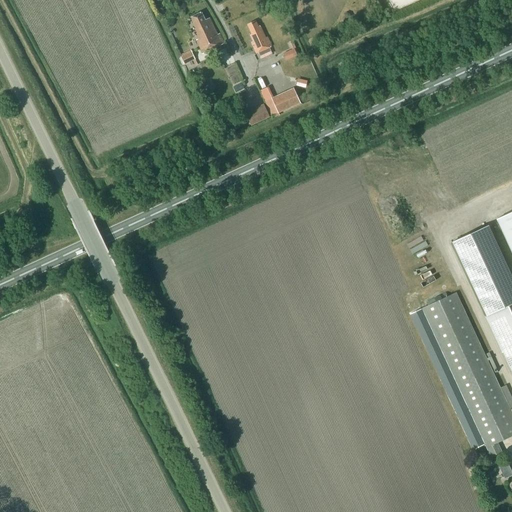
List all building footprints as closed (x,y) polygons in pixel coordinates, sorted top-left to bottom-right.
[(206,20),(202,12),(190,18),(195,28),(193,29),(198,40),(196,40),(203,55),(225,44),(220,34),(218,35),(210,18),(206,20)] [(259,27),(257,21),(247,25),(252,35),(250,35),(253,42),(251,43),(256,54),(272,47),(268,37),(266,38),(261,26),(259,27)] [(287,61),(298,56),(295,49),(283,54),(287,61)] [(185,65),(197,60),(192,51),(181,57),(185,65)] [(307,81),(300,80),(298,88),(305,90),(307,81)] [(194,92),(192,93),(194,95),(196,95),(207,89),(206,86),(194,92)] [(294,89),(272,99),(279,113),(300,103),(294,89)] [(270,118),(264,104),(246,113),(252,126),(270,118)] [(481,217),(479,210),(459,216),(462,227),(473,224),(471,219),(481,217)] [(511,212),(497,220),(511,252),(511,212)] [(511,270),(491,225),(451,243),(503,355),(504,354),(511,370),(511,270)] [(418,310),(411,314),(471,444),(474,450),(482,446),(485,444),(491,458),(503,452),(499,444),(511,437),(511,410),(511,408),(511,407),(511,397),(509,391),(504,393),(502,388),(457,292),(445,298),(443,294),(433,299),(434,303),(422,308),(418,310)] [(511,474),(509,461),(499,463),(502,477),(511,474)]
